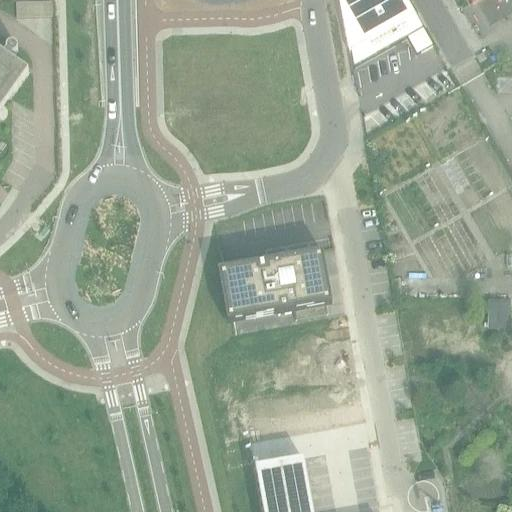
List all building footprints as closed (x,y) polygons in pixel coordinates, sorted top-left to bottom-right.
[(406,0),(340,0),(352,70),(406,40),(416,57),(433,47),(406,0)] [(0,111),(28,73),(10,60),(12,57),(13,57),(14,56),(15,56),(16,55),(16,54),(17,53),(17,52),(17,51),(17,50),(17,49),(16,48),(16,47),(15,47),(14,46),(13,45),(11,45),(10,45),(9,45),(7,46),(6,47),(6,48),(5,49),(5,50),(5,51),(5,52),(3,55),(0,53),(0,111)] [(321,254),(217,273),(226,326),(331,307),(321,254)] [(488,305),(488,331),(508,331),(509,306),(488,305)] [(339,352),(233,370),(243,423),(349,403),(339,352)] [(311,511),(302,461),(254,469),(261,511),(311,511)]
